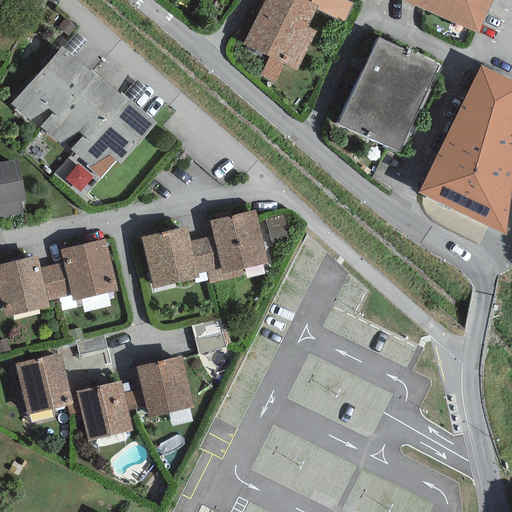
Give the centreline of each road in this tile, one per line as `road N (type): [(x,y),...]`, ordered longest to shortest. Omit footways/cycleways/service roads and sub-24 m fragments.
road 1 (residential): [(116,0),(372,215),(475,282)]
road 2 (unclassified): [(464,356),(484,511)]
